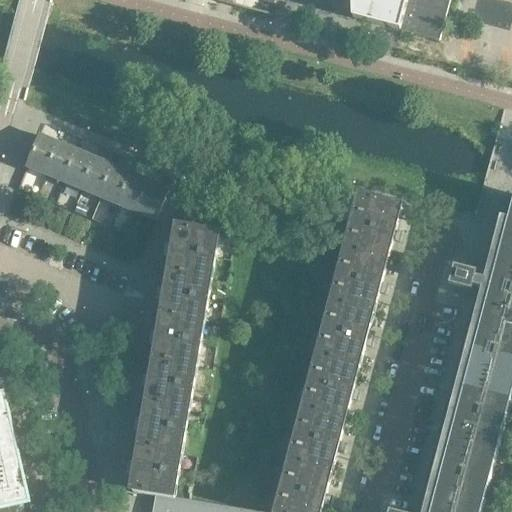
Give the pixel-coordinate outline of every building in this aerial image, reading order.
[(234,0),(233,4),(234,4),(233,6),(233,7),(272,18),(273,16),(272,16),(270,15),(235,6),(236,0),(250,0),(274,6),(275,0),(234,0)] [(511,0),(407,0),(400,32),(439,42),(450,0),(511,0)] [(46,177),(60,145),(40,137),(27,169),(46,177)] [(64,184),(78,152),(60,145),(46,177),(64,184)] [(82,192),(96,160),(78,152),(64,184),(82,192)] [(100,199),(114,167),(96,160),(82,192),(100,199)] [(118,207),(132,175),(114,167),(100,199),(118,207)] [(136,215),(150,182),(132,175),(118,207),(136,215)] [(155,222),(169,190),(150,182),(136,215),(155,222)] [(396,232),(402,210),(361,199),(347,252),(388,263),(393,242),(398,243),(401,233),(396,232)] [(511,210),(496,206),(481,263),(478,275),(460,270),(455,290),(473,295),(466,321),(450,380),(435,438),(419,497),(415,511),(483,511),(498,455),(511,402),(511,210)] [(212,281),(219,237),(178,230),(175,248),(170,247),(168,257),(173,258),(172,265),(170,274),(212,281)] [(382,285),(384,275),(388,263),(347,252),(333,305),(374,316),(379,295),(384,296),(387,286),(382,285)] [(204,325),(212,281),(170,274),(168,283),(167,291),(162,290),(161,300),(166,301),(164,308),(163,318),(204,325)] [(368,337),(371,328),(374,316),(333,305),(319,358),(360,369),(365,347),(370,348),(373,339),(368,337)] [(197,369),(204,325),(163,318),(161,327),(160,334),(155,333),(153,344),(158,344),(155,361),(197,369)] [(354,391),(356,382),(360,369),(319,358),(305,411),(346,422),(351,401),(356,402),(359,392),(354,391)] [(190,412),(197,369),(155,361),(152,379),(147,378),(146,388),(150,389),(148,405),(190,412)] [(0,511),(23,506),(30,505),(5,395),(0,395),(0,511)] [(182,456),(190,412),(148,405),(145,422),(140,421),(138,431),(143,432),(140,449),(182,456)] [(340,444),(343,434),(346,422),(305,411),(291,464),(332,475),(337,453),(342,455),(345,445),(340,444)] [(178,478),(182,456),(140,449),(138,465),(132,465),(131,475),(136,475),(133,493),(156,497),(169,499),(174,500),(178,478)] [(331,497),(326,496),(332,475),(291,464),(278,511),(322,511),(324,506),(328,507),(331,497)] [(166,511),(169,499),(156,497),(153,511),(166,511)] [(179,511),(182,501),(174,500),(169,499),(166,511),(179,511)] [(193,511),(195,503),(182,501),(179,511),(193,511)] [(206,511),(207,506),(195,503),(193,511),(206,511)]
